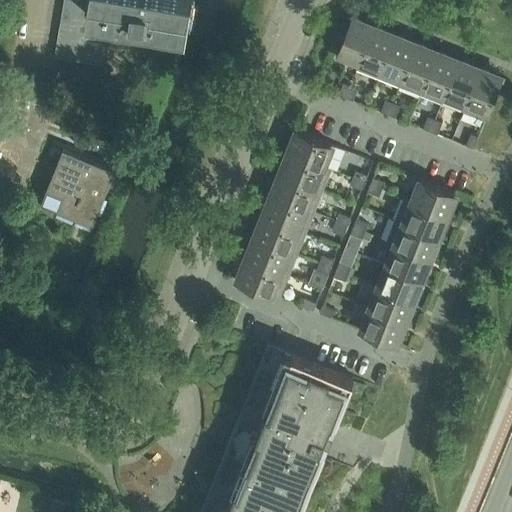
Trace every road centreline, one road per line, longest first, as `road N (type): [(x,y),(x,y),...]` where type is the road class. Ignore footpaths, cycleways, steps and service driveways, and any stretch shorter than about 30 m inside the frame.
road 1 (residential): [(0,405),(115,425),(132,418),(194,275)]
road 2 (residential): [(194,275),(424,367)]
road 3 (residential): [(271,82),(488,169)]
road 4 (residential): [(194,275),(271,82)]
road 5 (residential): [(0,110),(18,113),(36,0)]
